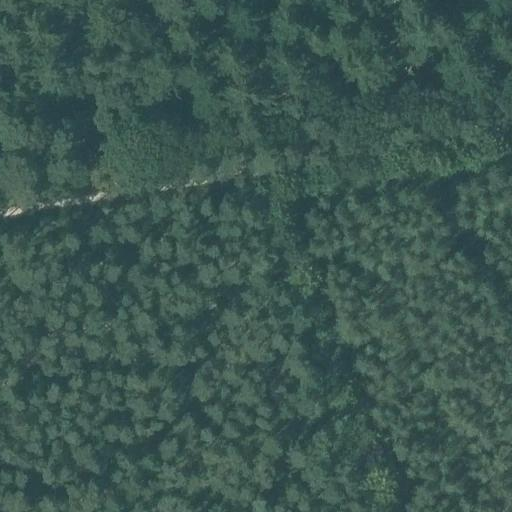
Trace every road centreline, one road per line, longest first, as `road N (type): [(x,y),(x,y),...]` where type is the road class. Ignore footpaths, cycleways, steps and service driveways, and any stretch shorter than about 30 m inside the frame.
road 1 (track): [(511,126),(0,213)]
road 2 (track): [(0,146),(172,134),(511,88)]
road 3 (track): [(142,0),(126,70),(81,136),(90,198)]
